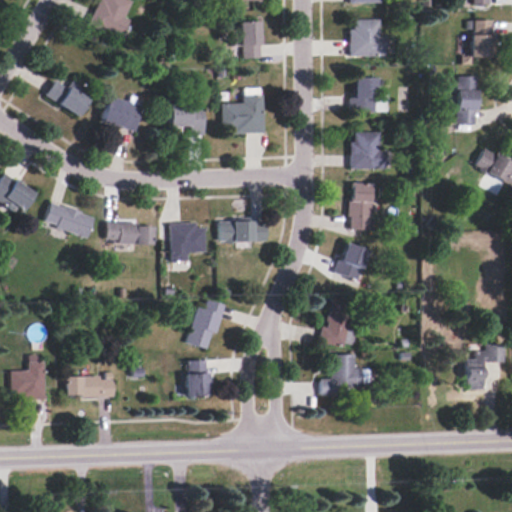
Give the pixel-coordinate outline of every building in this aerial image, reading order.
[(96,0),(86,25),(115,38),(124,18),(120,16),(126,1),(123,0),(96,0)] [(377,20),(347,20),(347,57),(382,57),(383,37),(377,37),(377,20)] [(470,59),(490,59),(491,22),(469,21),(468,36),(460,36),(459,65),(470,65),(470,59)] [(256,23),(237,23),(237,59),(256,59),(256,23)] [(385,112),(385,99),(374,99),(374,78),(349,78),(350,113),(385,112)] [(454,125),(474,125),(474,78),(454,78),(454,125)] [(42,98),(75,118),(86,100),(52,81),(42,98)] [(218,105),(219,135),(259,134),(258,89),(239,90),(240,104),(218,105)] [(98,125),(132,133),(138,106),(104,98),(98,125)] [(186,136),(199,136),(199,105),(166,105),(166,128),(186,128),(186,136)] [(348,170),(383,169),(383,151),(377,151),(377,133),(347,133),(348,170)] [(511,190),(511,166),(481,150),(471,168),(511,190)] [(0,206),(18,216),(31,192),(0,175),(0,206)] [(347,231),(369,231),(369,185),(347,185),(347,231)] [(84,238),(91,217),(47,204),(41,225),(84,238)] [(215,243),(262,243),(262,222),(215,222),(215,243)] [(150,224),(103,223),(102,244),(150,245),(150,224)] [(185,260),(185,255),(201,254),(201,224),(167,224),(168,261),(185,260)] [(364,251),(342,244),(333,275),(355,281),(364,251)] [(193,308),(183,345),(206,350),(218,305),(202,300),(200,309),(193,308)] [(318,328),(316,343),(343,347),(350,305),(327,301),(322,329),(318,328)] [(462,361),(462,392),(479,392),(479,364),(500,364),(500,346),(481,346),(481,353),(471,353),(471,361),(462,361)] [(316,381),(316,395),(358,395),(357,384),(366,384),(366,371),(351,371),(350,356),(328,356),(328,380),(316,381)] [(181,360),(182,373),(179,373),(180,384),(171,385),(172,397),(203,394),(201,358),(181,360)] [(4,370),(6,401),(39,399),(37,360),(19,361),(20,370),(4,370)] [(60,376),(61,395),(75,394),(75,397),(107,396),(106,379),(95,379),(95,375),(60,376)]
